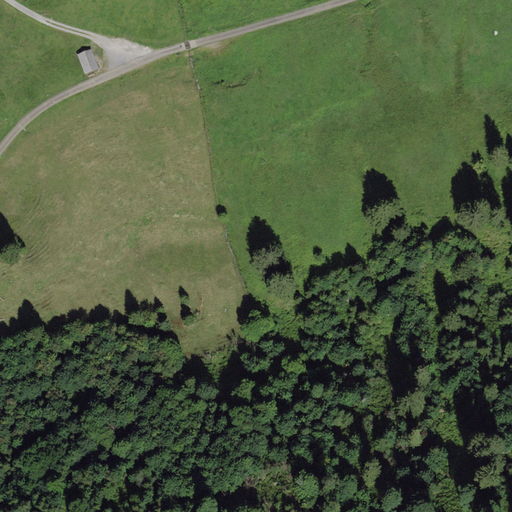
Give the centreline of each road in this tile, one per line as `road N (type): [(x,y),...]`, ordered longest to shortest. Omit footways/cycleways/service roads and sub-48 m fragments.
road 1 (track): [(335,0),(143,56),(48,102),(0,149)]
road 2 (track): [(143,56),(12,0)]
